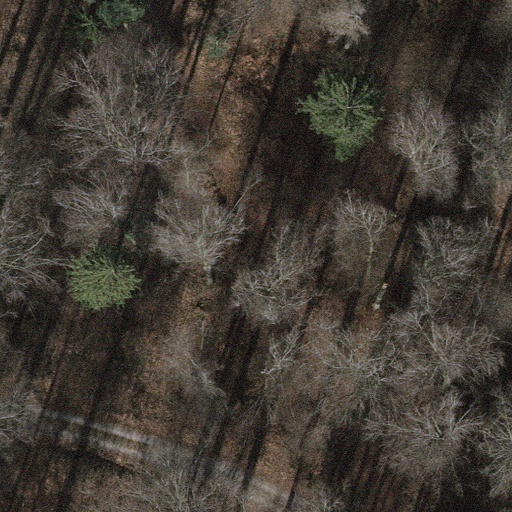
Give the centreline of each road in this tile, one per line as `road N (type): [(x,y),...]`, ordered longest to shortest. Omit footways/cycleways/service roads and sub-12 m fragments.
road 1 (track): [(145,0),(383,511)]
road 2 (track): [(289,511),(68,420),(0,416)]
